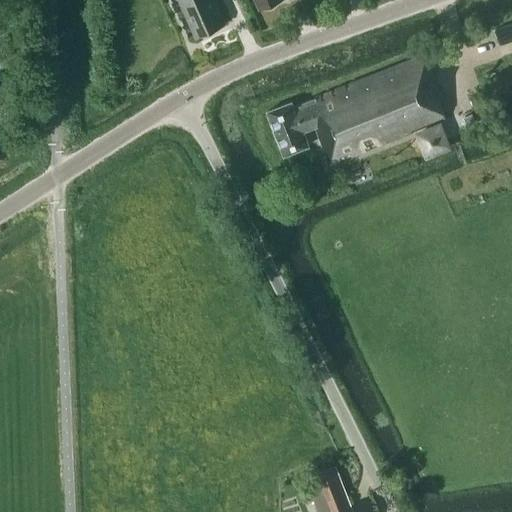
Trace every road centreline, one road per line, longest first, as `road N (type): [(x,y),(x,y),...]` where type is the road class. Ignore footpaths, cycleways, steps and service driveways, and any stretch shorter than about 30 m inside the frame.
road 1 (unclassified): [(390,511),(205,140)]
road 2 (tertiary): [(182,95),(421,0)]
road 3 (tertiary): [(0,213),(182,95)]
road 4 (unknown): [(0,167),(68,117),(62,0)]
